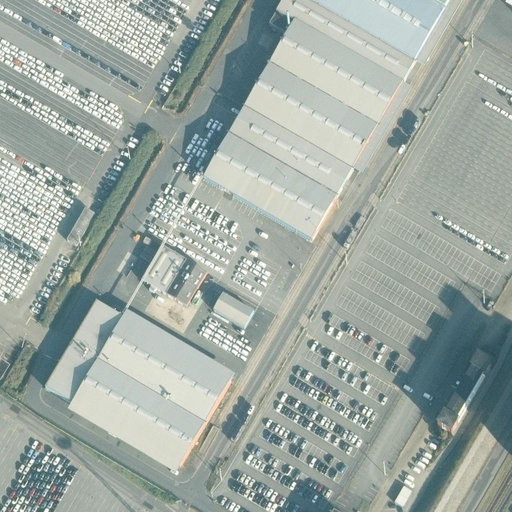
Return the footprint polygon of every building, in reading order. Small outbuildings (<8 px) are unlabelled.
[(146,94),(195,0),(134,0),(148,29),(137,29),(136,55),(127,51),(126,66),(121,76),(133,77),(132,86),(146,94)] [(202,184),(311,248),(353,174),(404,89),(456,0),(285,0),(269,29),(288,39),(202,184)] [(511,0),(510,0),(503,14),(511,18),(511,0)] [(31,280),(79,195),(54,181),(55,172),(51,180),(39,173),(34,182),(33,181),(28,180),(19,189),(23,194),(14,197),(16,202),(12,202),(17,206),(15,215),(17,215),(14,220),(11,219),(6,224),(1,256),(0,255),(0,260),(2,261),(4,267),(7,262),(11,274),(10,275),(20,277),(22,283),(31,280)] [(85,210),(69,243),(80,249),(96,215),(85,210)] [(278,240),(273,250),(299,263),(304,252),(278,240)] [(186,308),(205,276),(161,250),(142,282),(186,308)] [(219,312),(247,329),(257,313),(228,296),(219,312)] [(77,412),(184,476),(241,380),(134,316),(131,322),(103,305),(52,390),(80,407),(77,412)] [(454,438),(494,366),(480,358),(464,388),(459,385),(454,394),(459,397),(439,431),(454,438)] [(0,381),(2,383),(11,369),(0,361),(0,381)] [(404,508),(413,493),(405,487),(395,503),(404,508)]
